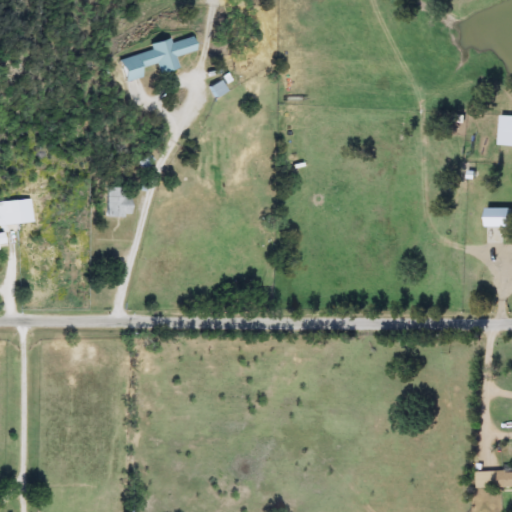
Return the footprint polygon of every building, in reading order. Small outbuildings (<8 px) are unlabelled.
[(120,58),(152,50),(151,45),(193,35),(197,50),(176,55),(179,68),(159,73),(157,63),(141,67),(144,77),(126,81),(120,58)] [(511,147),(500,147),(500,116),(511,116),(511,147)] [(132,218),(107,218),(107,186),(132,186),(132,218)] [(0,202),(18,202),(18,226),(0,226),(0,202)] [(486,243),(486,208),(511,208),(511,227),(497,227),(497,243),(486,243)] [(501,488),(478,488),(478,472),(500,471),(501,488)]
